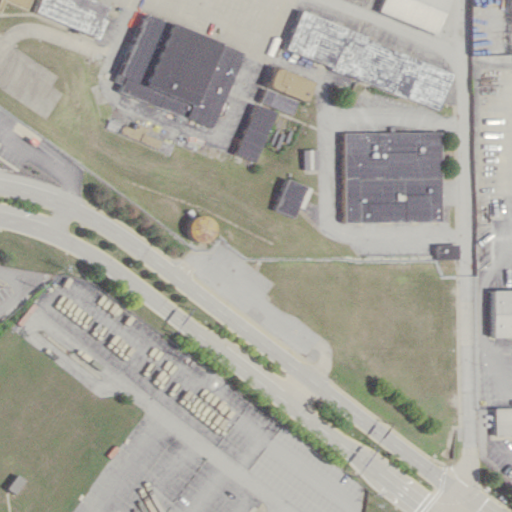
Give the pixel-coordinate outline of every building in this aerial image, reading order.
[(5,0),(1,11),(0,10),(0,0),(32,0),(29,9),(5,0)] [(101,38),(37,11),(41,0),(90,0),(107,7),(102,18),(108,21),(101,38)] [(383,0),(379,10),(435,34),(448,0),(383,0)] [(246,52),(147,12),(119,80),(126,83),(123,91),(215,128),(246,52)] [(295,51),(310,14),(454,74),(439,111),(295,51)] [(117,32),(108,28),(102,40),(112,45),(117,32)] [(271,86),(279,66),(316,81),(308,101),(271,86)] [(265,101),(270,88),(301,100),(296,114),(265,101)] [(240,154),(259,162),(281,112),(267,106),(262,104),(240,154)] [(139,129),(129,124),(126,132),(164,149),(168,141),(150,132),(153,127),(143,122),(139,129)] [(274,142),(278,144),(277,145),(283,147),(286,138),(291,140),(295,131),(291,129),(289,134),(283,131),(285,129),(280,127),(275,139),(274,142)] [(345,222),(345,128),(443,128),(443,222),(345,222)] [(307,169),(320,168),(320,149),(306,149),(307,169)] [(275,210),(296,219),(299,211),(310,186),(289,177),(275,210)] [(213,224),(205,223),(205,222),(195,220),(191,239),(210,243),(213,224)] [(437,258),(458,257),(458,244),(436,244),(437,258)] [(489,290),(511,290),(511,335),(490,336),(489,290)] [(493,407),(511,406),(511,434),(493,434),(493,408),(493,407)] [(1,487),(11,474),(18,480),(8,493),(1,487)]
